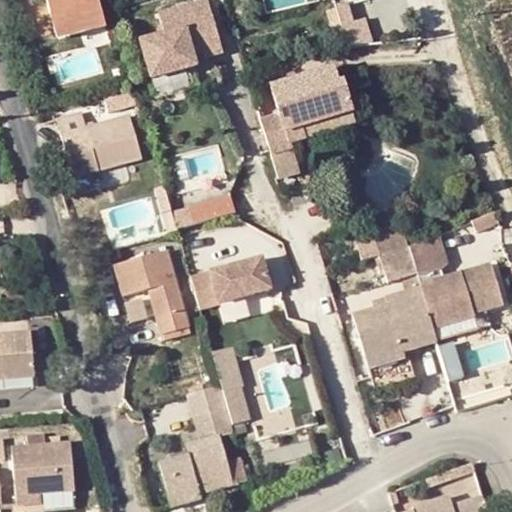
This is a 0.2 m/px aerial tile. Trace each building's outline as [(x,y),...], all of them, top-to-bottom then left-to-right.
[(42,0),(45,7),(66,0),(68,0),(75,22),(99,15),(94,0),(42,0)] [(53,29),(75,22),(68,0),(66,0),(45,7),(53,29)] [(220,37),(209,0),(157,0),(162,19),(138,26),(148,63),(193,51),(191,45),(189,39),(200,36),(202,42),(220,37)] [(353,0),(340,0),(344,11),(356,8),(353,0)] [(356,8),(344,11),(349,27),(374,24),(368,4),(356,8)] [(191,45),(202,42),(200,36),(189,39),(191,45)] [(271,69),(281,97),(259,105),(268,136),(289,130),(288,126),(305,120),(300,106),(329,97),(332,103),(353,97),(341,63),(337,65),(331,48),(271,69)] [(305,120),(334,110),(332,103),(329,97),(300,106),(305,120)] [(355,103),(353,97),(332,103),(334,110),(355,103)] [(61,112),(78,171),(125,157),(144,151),(131,108),(89,120),(84,105),(61,112)] [(297,155),(289,130),(268,136),(276,162),(297,155)] [(125,157),(78,171),(81,180),(127,165),(125,157)] [(171,202),(187,198),(183,182),(167,186),(171,202)] [(175,210),(181,228),(240,211),(235,193),(175,210)] [(498,224),(494,213),(471,222),(475,233),(498,224)] [(377,227),(382,244),(410,235),(405,217),(377,227)] [(410,235),(418,263),(422,277),(432,309),(435,317),(474,304),(473,302),(492,296),(479,254),(433,269),(429,261),(444,256),(448,250),(439,223),(410,235)] [(363,250),(382,244),(377,227),(358,233),(363,250)] [(185,251),(194,282),(261,264),(252,232),(185,251)] [(391,273),(403,269),(418,263),(410,235),(382,244),(391,273)] [(114,254),(123,282),(143,276),(159,323),(188,313),(165,241),(114,254)] [(490,250),(479,254),(492,296),(504,292),(490,250)] [(408,282),(422,277),(418,263),(403,269),(408,282)] [(355,313),(423,305),(432,309),(422,277),(408,282),(386,289),(389,297),(379,301),(354,308),(355,313)] [(379,301),(389,297),(386,289),(375,293),(379,301)] [(478,315),(474,304),(435,317),(438,329),(478,315)] [(438,329),(435,317),(432,309),(423,305),(355,313),(370,360),(405,349),(410,348),(441,338),(438,329)] [(190,321),(188,313),(159,323),(161,330),(190,321)] [(28,325),(0,327),(0,374),(32,371),(28,325)] [(408,359),(405,349),(370,360),(374,370),(408,359)] [(223,390),(218,369),(184,378),(189,399),(223,390)] [(213,421),(230,416),(223,390),(189,399),(194,415),(197,425),(183,429),(181,430),(185,443),(157,450),(171,492),(197,485),(195,479),(233,466),(228,450),(222,451),(213,421)] [(194,415),(180,419),(183,429),(197,425),(194,415)] [(13,485),(39,484),(72,482),(70,434),(11,437),(13,485)] [(467,470),(480,466),(475,448),(462,453),(466,465),(467,470)] [(466,465),(462,453),(442,461),(446,472),(466,465)] [(449,481),(395,503),(398,511),(493,511),(485,483),(455,494),(449,481)] [(39,484),(13,485),(14,498),(39,497),(39,484)]
